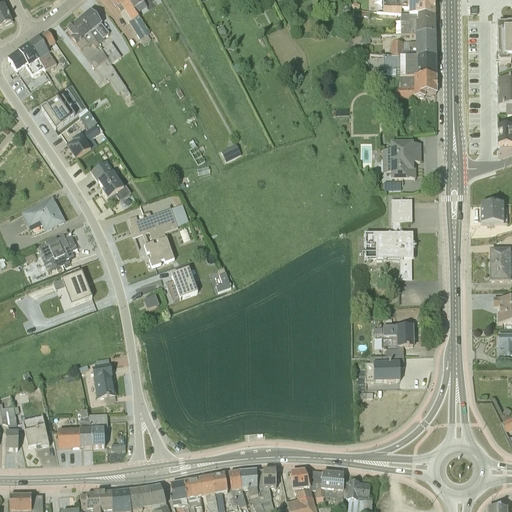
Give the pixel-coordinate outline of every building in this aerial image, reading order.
[(147,37),(149,36),(125,0),(109,0),(120,14),(127,26),(128,25),(143,47),(150,42),(147,37)] [(125,0),(136,17),(146,10),(139,0),(125,0)] [(408,18),(434,18),(433,0),(382,0),(382,16),(400,17),(401,11),(408,11),(408,18)] [(0,29),(10,24),(0,2),(0,29)] [(109,36),(90,13),(79,22),(99,47),(103,42),(102,41),(109,36)] [(434,36),(434,18),(400,18),(400,24),(395,24),(395,37),(434,36)] [(92,46),(95,50),(99,47),(79,22),(66,32),(72,39),(69,41),(76,49),(77,49),(80,53),(88,47),(89,49),(92,46)] [(511,26),(506,26),(506,27),(496,27),(496,31),(496,57),(497,57),(498,65),(498,66),(509,66),(509,61),(511,61),(511,26)] [(55,45),(47,34),(28,47),(46,73),(56,66),(49,56),(52,53),(50,49),(55,45)] [(390,45),(390,57),(435,59),(434,36),(414,36),(414,45),(402,45),(390,45)] [(120,59),(110,46),(101,53),(110,67),(120,59)] [(28,47),(7,62),(16,74),(26,67),(33,77),(35,76),(37,79),(46,73),(28,47)] [(333,61),(335,66),(356,57),(353,49),(342,54),(343,56),(333,61)] [(124,99),(129,96),(101,53),(88,63),(103,82),(106,79),(117,96),(120,94),(124,99)] [(435,59),(382,57),(382,73),(386,73),(386,78),(435,79),(435,72),(434,72),(434,60),(435,60),(435,59)] [(511,78),(507,79),(506,83),(496,83),(497,109),(505,110),(505,118),(511,117),(511,78)] [(373,81),(377,89),(382,87),(378,79),(373,81)] [(435,96),(435,79),(395,79),(395,90),(389,90),(389,91),(381,91),(381,92),(385,101),(389,101),(390,101),(424,101),(424,96),(435,96)] [(61,100),(41,112),(55,132),(74,120),(61,100)] [(389,111),(393,119),(404,114),(400,106),(396,107),(394,103),(387,107),(389,111)] [(102,135),(89,114),(79,121),(88,134),(73,144),(74,145),(67,150),(76,163),(91,153),(97,149),(92,142),(102,135)] [(511,128),(497,128),(497,147),(511,147),(511,146),(511,128)] [(382,152),(382,176),(390,175),(390,183),(407,183),(408,181),(415,181),(415,169),(413,168),(413,165),(420,165),(420,147),(412,147),(412,145),(389,145),(390,152),(382,152)] [(220,154),(225,164),(240,157),(235,147),(220,154)] [(204,163),(195,148),(188,152),(197,168),(204,163)] [(105,166),(90,176),(98,186),(103,193),(101,194),(108,205),(116,199),(119,205),(130,197),(125,190),(123,191),(105,166)] [(52,202),(21,218),(30,235),(41,229),(44,235),(64,225),(52,202)] [(397,266),(399,266),(400,284),(411,284),(411,262),(412,262),(412,237),(399,237),(399,226),(411,226),(411,207),(411,203),(390,203),(391,226),(391,237),(364,237),(364,262),(376,262),(376,263),(396,263),(397,266)] [(501,206),(479,206),(480,227),(506,226),(506,220),(501,220),(501,206)] [(182,208),(137,224),(135,220),(127,223),(130,231),(128,231),(132,242),(142,239),(145,249),(143,250),(146,258),(148,257),(150,263),(148,264),(151,272),(160,269),(159,266),(163,265),(164,267),(174,264),(164,237),(177,232),(177,230),(188,226),(182,208)] [(190,244),(186,232),(179,235),(183,246),(190,244)] [(69,239),(68,237),(56,242),(56,240),(44,245),(45,247),(38,250),(50,274),(69,265),(68,262),(73,260),(71,255),(77,252),(70,239),(69,239)] [(511,267),(511,255),(509,255),(509,252),(489,252),(489,268),(511,267)] [(489,284),(511,283),(511,267),(489,268),(489,284)] [(172,305),(197,296),(192,285),(190,286),(185,272),(170,278),(173,285),(166,288),(172,305)] [(81,275),(53,286),(56,294),(64,291),(71,309),(91,301),(81,275)] [(215,289),(217,296),(230,291),(225,276),(219,278),(222,287),(215,289)] [(144,303),(147,312),(158,307),(155,299),(144,303)] [(497,326),(511,325),(511,300),(492,301),(492,310),(498,310),(498,315),(496,315),(497,326)] [(385,354),(385,360),(403,359),(403,350),(413,350),(413,341),(414,341),(414,332),(413,332),(413,328),(395,329),(395,330),(382,330),(382,340),(383,340),(384,354),(385,354)] [(511,337),(498,337),(498,360),(511,359),(511,337)] [(403,368),(403,359),(385,360),(369,360),(369,366),(364,366),(364,368),(365,385),(400,385),(400,371),(403,370),(403,368)] [(111,378),(108,363),(96,364),(96,370),(91,371),(92,376),(89,377),(90,380),(93,380),(96,402),(103,401),(104,407),(115,405),(114,399),(114,398),(113,399),(110,379),(110,378),(111,378)] [(5,435),(5,453),(18,453),(18,435),(13,410),(2,412),(1,408),(0,407),(0,416),(1,427),(5,429),(8,429),(8,435),(5,435)] [(505,409),(501,416),(507,420),(511,413),(505,409)] [(58,452),(92,450),(91,419),(87,419),(87,417),(86,417),(86,413),(80,413),(80,421),(84,421),(84,424),(79,424),(79,432),(57,434),(58,452)] [(91,419),(92,450),(104,450),(103,433),(107,432),(106,418),(91,419)] [(41,420),(22,424),(28,451),(36,449),(35,448),(40,447),(41,450),(48,450),(41,420)] [(511,420),(500,426),(504,436),(505,437),(511,453),(511,420)] [(253,511),(263,511),(257,499),(256,473),(238,475),(241,493),(247,492),(249,501),(253,511)] [(276,491),(275,473),(256,473),(257,499),(263,511),(273,511),(271,502),(268,491),(276,491)] [(286,505),(287,511),(315,511),(311,493),(304,473),(290,475),(292,493),(293,493),(294,496),(295,496),(296,502),(286,505)] [(343,477),(304,473),(311,493),(314,493),(315,500),(316,504),(322,504),(322,500),(324,500),(324,499),(334,500),(334,509),(342,508),(343,500),(343,477)] [(238,475),(228,477),(231,495),(233,500),(236,508),(238,508),(239,510),(246,508),(241,493),(238,475)] [(211,480),(217,511),(223,511),(221,496),(227,494),(224,478),(211,480)] [(217,511),(211,480),(198,482),(201,499),(202,499),(203,505),(204,506),(206,505),(207,511),(217,511)] [(183,485),(187,511),(201,511),(200,499),(201,499),(198,482),(183,485)] [(184,507),(185,510),(187,510),(183,485),(170,487),(172,497),(169,497),(170,505),(171,505),(172,508),(179,507),(179,508),(184,507)] [(347,511),(370,511),(372,504),(368,503),(370,487),(358,486),(358,485),(348,485),(347,487),(343,486),(343,500),(346,501),(346,503),(348,503),(347,511)] [(127,494),(130,511),(142,511),(151,509),(152,511),(167,511),(159,489),(127,494)] [(130,511),(127,494),(111,496),(112,511),(130,511)] [(99,511),(99,496),(79,497),(80,511),(99,511)] [(112,511),(111,496),(99,496),(99,511),(112,511)] [(8,499),(8,511),(42,511),(42,499),(42,498),(9,499),(8,499)] [(229,502),(232,511),(236,511),(237,511),(235,509),(236,508),(233,500),(229,502)]
